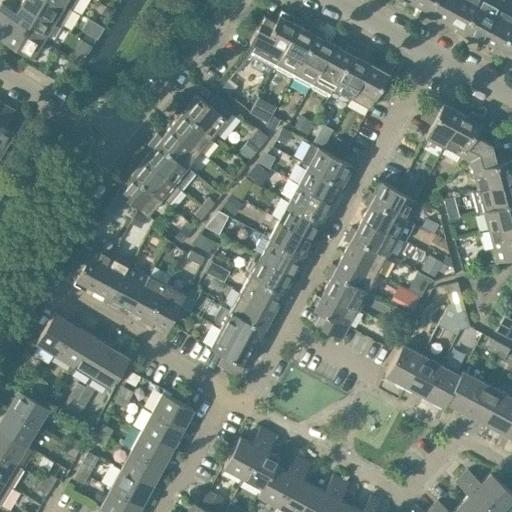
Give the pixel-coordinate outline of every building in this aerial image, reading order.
[(61,26),(71,9),(63,4),(56,0),(21,0),(20,2),(61,26)] [(77,1),(76,0),(56,0),(63,4),(71,9),(77,1)] [(432,0),(409,0),(421,6),(418,11),(425,15),(432,0)] [(445,19),(455,0),(432,0),(425,15),(431,18),(434,13),(445,19)] [(478,0),(455,0),(445,19),(457,26),(454,30),(461,34),(478,0)] [(499,5),(490,0),(478,0),(461,34),(467,38),(470,33),(481,39),(499,5)] [(44,35),(52,22),(61,27),(61,26),(20,2),(15,11),(1,2),(0,3),(0,13),(47,42),(49,37),(44,35)] [(511,24),(511,11),(499,5),(481,39),(493,45),(490,50),(497,53),(511,24)] [(106,6),(104,10),(105,14),(109,16),(113,10),(106,6)] [(263,14),(248,42),(250,43),(254,45),(250,54),(274,67),(297,24),(291,20),(293,16),(280,9),(274,20),(263,14)] [(0,37),(31,57),(39,44),(44,47),(47,42),(0,13),(0,25),(5,28),(0,36),(0,37)] [(292,76),(295,71),(317,29),(311,25),(308,30),(297,24),(274,67),(292,76)] [(511,24),(497,53),(503,57),(506,52),(511,55),(511,24)] [(98,25),(92,35),(96,38),(102,27),(98,25)] [(295,71),(292,76),(310,86),(314,77),(333,43),(321,37),(324,32),(317,29),(295,71)] [(81,39),(71,57),(81,63),(91,45),(81,39)] [(328,96),(331,90),(353,48),(347,44),(344,49),(333,43),(314,77),(310,86),(328,96)] [(350,96),(369,62),(357,56),(360,51),(353,48),(331,90),(334,92),(335,88),(350,96)] [(369,62),(350,96),(369,106),(376,94),(387,99),(398,78),(369,62)] [(226,81),(221,88),(229,95),(234,88),(226,81)] [(178,106),(215,137),(217,134),(214,132),(233,109),(215,94),(207,103),(196,93),(187,104),(183,101),(178,106)] [(255,100),(249,111),(267,120),(275,106),(257,96),(255,100)] [(443,146),(461,112),(432,96),(420,117),(431,123),(424,136),(443,146)] [(0,100),(0,152),(13,131),(4,125),(14,109),(0,100)] [(215,137),(178,106),(173,112),(177,116),(169,126),(199,150),(210,137),(213,140),(215,137)] [(443,146),(469,160),(491,143),(474,134),(483,117),(470,110),(467,115),(461,112),(443,146)] [(188,163),(199,150),(169,126),(161,136),(157,132),(152,138),(186,166),(188,163)] [(323,146),(331,130),(323,126),(315,142),(323,146)] [(257,128),(247,140),(258,148),(267,136),(257,128)] [(194,172),(186,166),(152,138),(147,144),(152,147),(143,157),(181,188),(194,172)] [(247,140),(238,151),(249,160),(258,148),(247,140)] [(299,161),(307,165),(346,186),(350,179),(345,176),(351,164),(317,146),(310,142),(299,161)] [(469,160),(477,189),(511,179),(511,157),(496,162),(491,143),(469,160)] [(168,204),(181,188),(143,157),(135,167),(131,164),(126,169),(160,197),(168,204)] [(307,165),(297,183),(332,201),(338,190),(342,192),(346,186),(307,165)] [(158,200),(160,197),(126,169),(121,175),(126,179),(117,189),(147,214),(158,200)] [(511,179),(477,189),(477,190),(471,191),(476,210),(482,209),(511,200),(511,179)] [(366,196),(408,219),(410,216),(407,214),(415,199),(381,180),(375,192),(370,190),(366,196)] [(285,199),(327,222),(330,215),(325,212),(332,201),(297,183),(289,197),(286,196),(285,199)] [(207,196),(200,205),(207,210),(214,201),(207,196)] [(361,217),(395,235),(404,240),(414,222),(408,219),(366,196),(363,203),(367,206),(361,217)] [(278,219),(312,237),(318,226),(323,228),(327,222),(285,199),(283,202),(286,204),(278,219)] [(483,212),(488,229),(511,221),(511,200),(482,209),(483,212)] [(200,205),(193,213),(199,218),(207,210),(200,205)] [(395,235),(361,217),(355,228),(350,226),(347,232),(389,255),(391,252),(387,250),(395,235)] [(265,235),(307,257),(311,251),(306,248),(312,237),(278,219),(270,233),(267,232),(265,235)] [(511,221),(488,229),(496,261),(511,257),(511,221)] [(183,226),(174,236),(180,241),(189,231),(183,226)] [(342,253),(376,271),(384,256),(387,258),(389,255),(347,232),(343,239),(348,242),(342,253)] [(258,239),(255,246),(256,249),(260,252),(259,255),(293,273),(299,261),(304,264),(307,257),(265,235),(263,238),(262,237),(258,239)] [(112,254),(111,254),(82,238),(67,266),(78,272),(72,283),(85,290),(87,285),(93,288),(112,254)] [(112,254),(93,288),(105,294),(102,299),(109,303),(130,264),(135,254),(117,245),(112,254)] [(328,268),(370,291),(371,288),(368,286),(376,271),(342,253),(336,264),(331,262),(328,268)] [(245,271),(288,294),(291,287),(286,285),(293,273),(259,255),(250,270),(247,268),(245,271)] [(148,273),(130,264),(109,303),(115,306),(118,301),(129,307),(148,273)] [(323,289),(357,307),(365,292),(368,294),(370,291),(328,268),(324,275),(329,278),(323,289)] [(239,291),(273,309),(279,298),(284,300),(288,294),(245,271),(244,274),(247,276),(239,291)] [(166,283),(148,273),(129,307),(141,314),(138,318),(145,322),(166,283)] [(166,283),(145,322),(151,326),(154,321),(166,327),(189,285),(178,279),(174,287),(166,283)] [(445,284),(448,293),(459,290),(457,281),(445,284)] [(357,307),(323,289),(320,295),(315,292),(308,305),(319,311),(313,322),(341,337),(347,325),(357,307)] [(226,307),(268,330),(272,323),(267,321),(273,309),(239,291),(231,306),(228,304),(226,307)] [(220,327),(254,345),(260,334),(265,336),(268,330),(226,307),(226,308),(217,303),(216,306),(219,308),(214,317),(215,321),(221,325),(220,327)] [(453,311),(455,320),(467,317),(464,308),(453,311)] [(54,353),(72,323),(53,311),(35,341),(54,353)] [(467,317),(455,320),(458,329),(469,325),(467,317)] [(493,329),(504,335),(511,339),(511,325),(510,325),(499,319),(493,329)] [(54,353),(72,364),(91,334),(72,323),(54,353)] [(254,345),(220,327),(210,346),(223,353),(217,363),(238,374),(254,345)] [(72,364),(91,375),(109,345),(91,334),(72,364)] [(495,353),(501,343),(493,338),(488,349),(495,353)] [(404,385),(421,353),(401,342),(384,374),(404,385)] [(509,347),(501,343),(495,353),(504,358),(509,347)] [(109,345),(91,375),(110,387),(128,357),(109,345)] [(404,385),(423,395),(440,363),(421,353),(404,385)] [(423,395),(443,405),(445,401),(460,374),(459,373),(440,363),(423,395)] [(464,411),(481,380),(461,369),(459,373),(460,374),(445,401),(443,405),(445,401),(464,411)] [(25,383),(33,388),(39,377),(32,372),(25,383)] [(39,377),(33,388),(41,393),(47,382),(39,377)] [(464,411),(483,421),(500,390),(481,380),(464,411)] [(118,393),(129,399),(133,391),(122,385),(118,393)] [(6,407),(37,425),(48,406),(18,388),(6,407)] [(483,421),(502,432),(511,412),(511,396),(500,390),(483,421)] [(151,410),(182,427),(193,407),(161,391),(151,410)] [(125,407),(129,399),(118,393),(114,401),(125,407)] [(68,395),(62,405),(70,410),(76,400),(68,395)] [(76,400),(70,410),(78,415),(84,405),(76,400)] [(6,407),(0,417),(0,428),(25,444),(37,425),(6,407)] [(151,410),(140,429),(172,446),(182,427),(151,410)] [(511,412),(502,432),(511,436),(511,412)] [(101,423),(97,431),(108,437),(112,429),(101,423)] [(242,477),(267,430),(259,425),(251,442),(239,435),(222,466),(242,477)] [(0,428),(0,453),(14,462),(25,444),(0,428)] [(140,429),(130,448),(162,465),(172,446),(140,429)] [(242,477),(260,486),(261,487),(274,464),(275,464),(279,457),(267,450),(275,434),(267,430),(242,477)] [(108,437),(97,431),(92,439),(103,445),(108,437)] [(71,437),(68,444),(78,450),(82,442),(71,437)] [(74,458),(78,450),(68,444),(63,452),(74,458)] [(130,448),(120,467),(151,484),(162,465),(130,448)] [(0,453),(0,479),(12,486),(23,468),(14,462),(0,453)] [(261,487),(260,486),(257,493),(276,504),(302,457),(294,453),(285,469),(275,464),(274,464),(261,487)] [(276,504),(291,511),(296,511),(312,484),(301,478),(310,462),(302,457),(276,504)] [(77,469),(88,475),(92,467),(82,461),(77,469)] [(141,503),(151,484),(120,467),(110,486),(141,503)] [(461,474),(499,511),(511,497),(511,492),(490,471),(480,481),(467,468),(461,474)] [(83,483),(88,475),(77,469),(73,477),(83,483)] [(41,479),(51,485),(56,477),(46,471),(41,479)] [(296,511),(321,511),(340,478),(332,473),(323,490),(312,484),(296,511)] [(459,503),(468,511),(498,511),(499,511),(461,474),(454,481),(468,494),(459,503)] [(321,511),(345,511),(350,504),(339,498),(348,482),(340,478),(321,511)] [(0,479),(0,504),(0,505),(12,486),(0,479)] [(47,493),(51,485),(41,479),(37,486),(47,493)] [(136,511),(141,503),(110,486),(99,506),(109,511),(136,511)] [(207,489),(200,502),(216,510),(223,497),(207,489)] [(350,504),(345,511),(371,511),(379,499),(370,494),(361,510),(350,504)] [(431,506),(437,511),(468,511),(459,503),(450,511),(437,499),(431,506)] [(211,511),(188,500),(184,509),(189,511),(211,511)]
